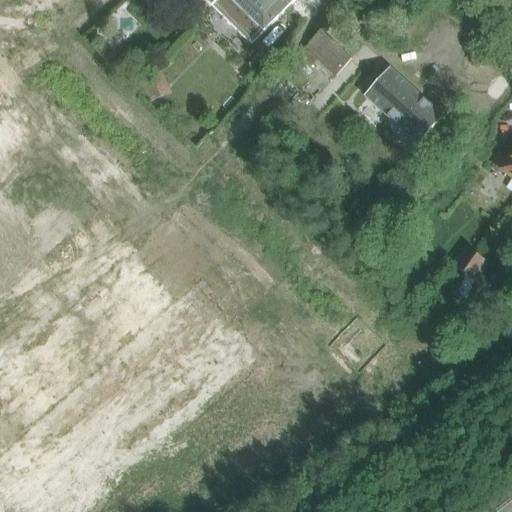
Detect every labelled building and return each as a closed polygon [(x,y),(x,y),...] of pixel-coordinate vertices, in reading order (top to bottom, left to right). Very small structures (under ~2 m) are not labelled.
[(217,0),(211,6),(249,44),(250,43),(251,45),(296,0),(217,0)] [(301,53),(312,63),(316,58),(336,76),(352,59),(321,31),(301,53)] [(101,36),(93,44),(105,56),(113,48),(101,36)] [(161,69),(139,79),(149,102),(172,91),(161,69)] [(389,70),(366,96),(418,144),(442,118),(389,70)] [(492,164),(511,179),(511,154),(508,160),(499,153),(492,164)] [(453,267),(462,274),(463,275),(476,257),(466,249),(453,267)] [(487,264),(476,257),(463,275),(474,282),(487,264)] [(474,282),(463,275),(462,274),(427,323),(443,335),(478,286),(474,282)] [(0,508),(39,501),(0,286),(0,508)]
